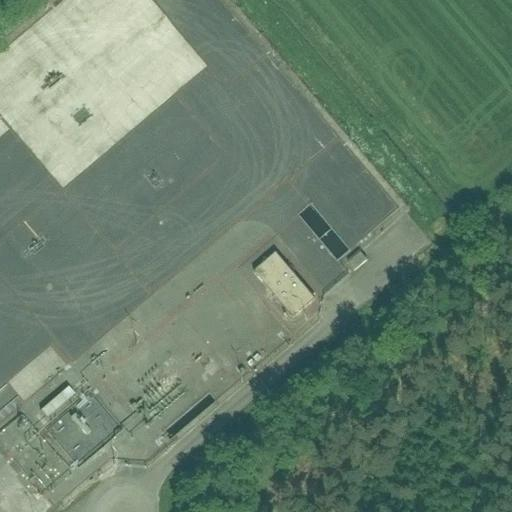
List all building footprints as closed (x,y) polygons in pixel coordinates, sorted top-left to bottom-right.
[(0,141),(12,131),(2,119),(0,121),(0,141)] [(92,154),(110,141),(98,123),(46,159),(41,152),(39,153),(64,188),(84,174),(80,167),(94,157),(92,154)] [(323,217),(311,225),(327,249),(339,242),(323,217)] [(354,272),(367,262),(360,254),(348,265),(354,272)] [(293,318),(314,300),(275,255),(254,273),(293,318)] [(13,385),(26,402),(53,382),(41,365),(13,385)]
